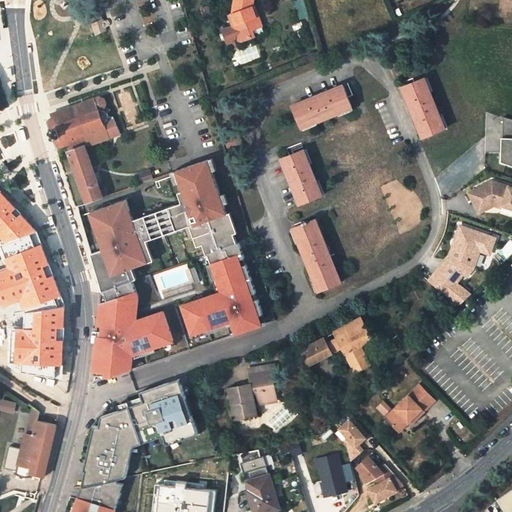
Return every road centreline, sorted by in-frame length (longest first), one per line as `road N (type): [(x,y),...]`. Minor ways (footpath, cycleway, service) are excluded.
road 1 (residential): [(309,315),(412,262),(434,230),(437,199),(383,75),(355,60),(270,96),(253,134)]
road 2 (secondary): [(79,413),(88,304),(30,110),(15,11)]
road 3 (residential): [(79,413),(108,387),(309,315)]
road 4 (residential): [(253,134),(309,315)]
